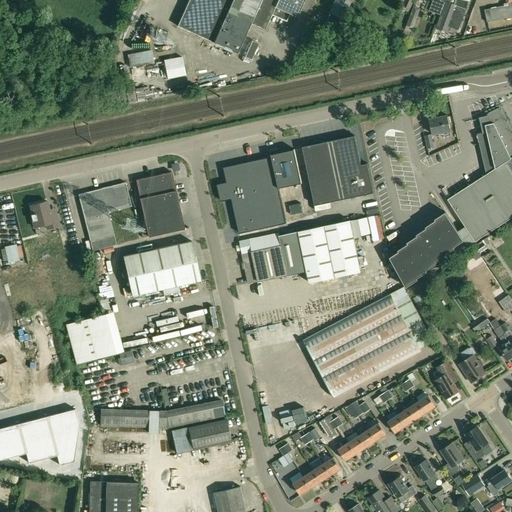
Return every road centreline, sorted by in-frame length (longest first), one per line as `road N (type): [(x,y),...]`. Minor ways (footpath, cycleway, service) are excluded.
road 1 (unclassified): [(285,511),(263,470),(191,142)]
road 2 (unclassified): [(191,142),(455,85),(511,81)]
road 3 (residential): [(304,511),(483,398)]
road 4 (unclassified): [(0,183),(191,142)]
